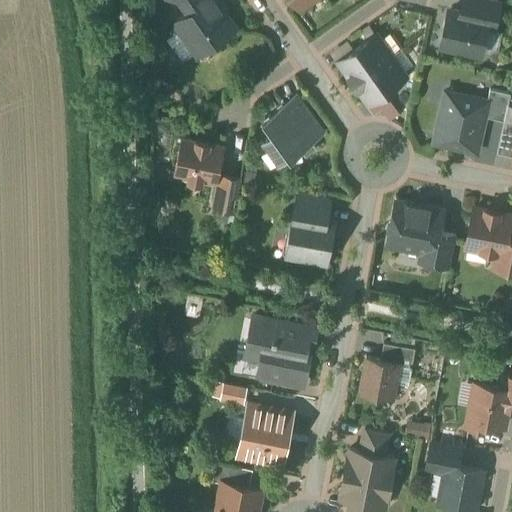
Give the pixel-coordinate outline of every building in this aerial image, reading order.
[(222,0),(163,0),(174,15),(166,22),(194,59),(242,26),(222,0)] [(314,0),(292,0),(299,10),(314,0)] [(464,0),(461,15),(445,11),(436,45),(477,56),(485,27),(495,30),(501,7),(472,0),(464,0)] [(353,81),(391,54),(376,33),(354,49),(338,60),(353,81)] [(338,60),(354,49),(347,39),(329,51),(336,61),(338,60)] [(404,72),(391,54),(353,81),(368,102),(384,90),(402,78),(404,72)] [(296,89),(260,113),(288,155),(325,131),(296,89)] [(368,102),(366,103),(373,113),(391,100),(384,90),(368,102)] [(485,100),(443,90),(432,140),(474,150),(481,116),(485,100)] [(481,116),(500,121),(506,94),(488,90),(485,100),(481,116)] [(222,144),(179,136),(172,172),(215,180),(216,171),(222,144)] [(231,209),(237,175),(216,171),(215,180),(210,205),(231,209)] [(327,193),(294,187),(280,258),(323,267),(333,219),(322,217),(327,193)] [(442,208),(394,199),(386,242),(418,248),(416,261),(448,267),(453,238),(437,235),(442,208)] [(511,214),(471,206),(463,246),(492,252),(489,268),(511,272),(511,235),(508,235),(511,214)] [(305,324),(248,314),(240,358),(257,361),(253,379),(304,388),(309,357),(300,355),(305,324)] [(410,350),(384,345),(381,359),(399,363),(407,364),(410,350)] [(381,359),(364,356),(357,391),(392,398),(399,363),(381,359)] [(499,386),(470,381),(463,429),(487,433),(489,422),(506,425),(508,411),(511,411),(511,373),(501,372),(499,386)] [(224,383),(221,401),(242,405),(245,388),(224,383)] [(292,414),(246,405),(236,455),(282,464),(292,414)] [(406,420),(405,429),(428,433),(429,423),(406,420)] [(461,447),(430,441),(425,468),(445,471),(439,507),(468,511),(477,511),(486,469),(458,464),(461,447)] [(349,449),(344,473),(389,481),(394,457),(349,449)] [(221,481),(241,486),(243,474),(214,468),(212,480),(221,481)] [(384,509),(389,481),(344,473),(340,497),(349,499),(346,511),(371,511),(373,507),(384,509)] [(241,486),(221,481),(214,511),(254,511),(260,490),(241,486)]
